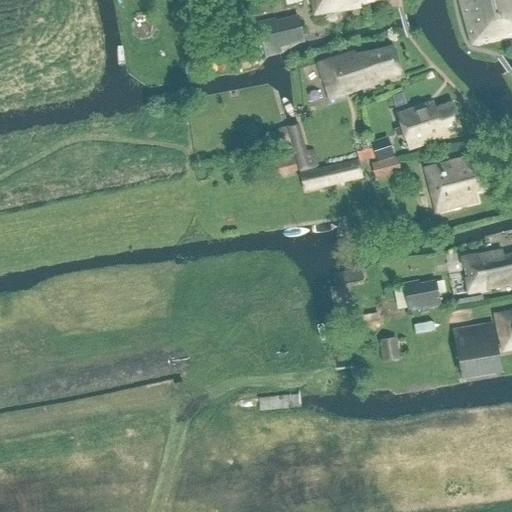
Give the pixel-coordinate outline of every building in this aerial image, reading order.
[(309,0),(313,17),(367,6),(366,2),(376,0),(309,0)] [(511,0),(460,0),(472,45),(511,34),(511,0)] [(298,16),(275,22),(275,19),(256,23),(264,59),(281,55),(280,49),(304,43),(298,16)] [(328,99),(332,98),(357,90),(364,89),(377,85),(376,81),(399,74),(391,47),(368,54),(353,55),(352,52),(316,65),(328,99)] [(395,115),(408,153),(445,141),(444,137),(460,132),(450,103),(433,109),(431,103),(395,115)] [(303,173),(318,169),(313,149),(306,151),(299,126),(297,122),(288,124),(291,135),(296,151),(303,173)] [(291,150),(292,152),(296,151),(291,135),(288,124),(285,126),(285,129),(276,131),(278,139),(282,153),(291,150)] [(368,141),(374,158),(390,152),(384,136),(368,141)] [(361,181),(358,166),(357,163),(371,160),(368,148),(354,151),(356,161),(316,171),(298,175),(303,195),(321,190),(361,181)] [(296,151),(292,152),(292,154),(270,161),(275,179),(298,173),(299,174),(303,173),(296,151)] [(473,192),(496,187),(488,152),(464,158),(465,159),(424,169),(435,212),(476,202),(473,192)] [(373,162),(375,176),(399,173),(397,158),(373,162)] [(511,254),(499,258),(498,253),(467,260),(474,293),(511,284),(511,254)] [(420,285),(419,281),(402,284),(408,312),(441,306),(436,281),(420,285)] [(511,312),(495,315),(502,351),(511,349),(511,312)] [(494,325),(453,332),(459,372),(461,382),(502,375),(494,325)] [(398,359),(397,353),(395,338),(378,341),(382,363),(398,359)] [(299,394),(257,397),(258,411),(300,406),(299,394)]
